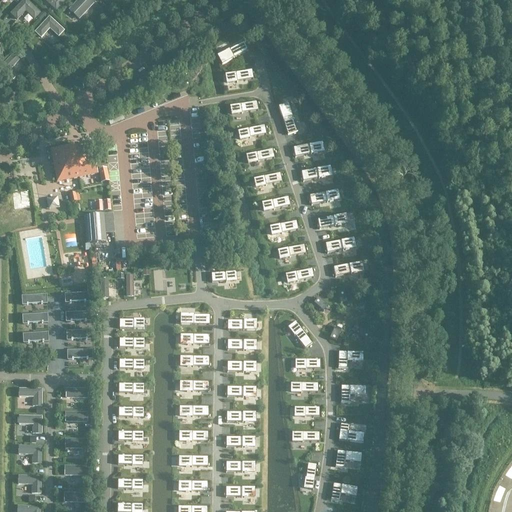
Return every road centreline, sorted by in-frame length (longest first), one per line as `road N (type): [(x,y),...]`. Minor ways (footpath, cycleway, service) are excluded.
road 1 (tertiary): [(396,511),(411,295),(405,217),(381,163),(263,0)]
road 2 (unknown): [(407,382),(458,372),(459,278),(446,195),(413,127),(321,0)]
